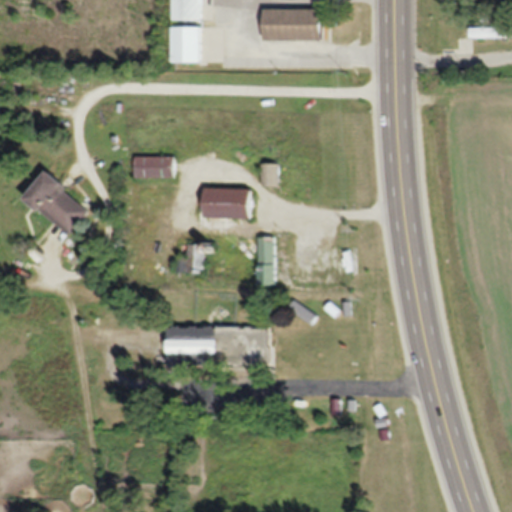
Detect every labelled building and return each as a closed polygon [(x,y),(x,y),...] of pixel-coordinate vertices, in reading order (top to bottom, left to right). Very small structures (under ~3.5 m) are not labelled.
[(174,0),(175,19),(201,19),(200,0),(174,0)] [(265,10),(265,42),(325,42),(325,10),(265,10)] [(511,37),(511,27),(471,27),(471,38),(511,37)] [(176,157),(139,157),(139,177),(176,177),(176,157)] [(281,186),(281,163),(263,163),(263,186),(281,186)] [(73,236),(93,209),(46,174),(26,201),(73,236)] [(254,189),(208,189),(208,218),(254,218),(254,189)] [(260,237),(260,285),(278,285),(278,237),(260,237)] [(206,272),(206,244),(189,244),(189,255),(180,255),(180,272),(206,272)] [(169,327),(169,367),(273,367),(273,327),(169,327)]
